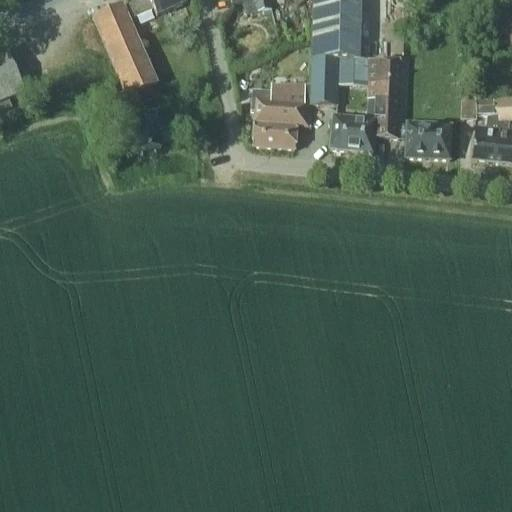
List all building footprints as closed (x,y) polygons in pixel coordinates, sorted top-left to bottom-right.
[(145,0),(125,9),(131,22),(145,16),(152,13),(155,20),(173,12),(181,8),(184,7),(181,0),(145,0)] [(227,0),(228,1),(230,0),(245,0),(250,17),(270,12),(267,0),(227,0)] [(311,0),(310,61),(309,87),(309,88),(308,108),(335,109),(336,62),(358,63),(360,0),(311,0)] [(120,8),(91,20),(126,100),(155,88),(127,24),(120,8)] [(0,116),(12,111),(8,103),(23,97),(4,53),(0,55),(0,116)] [(366,80),(366,123),(374,123),(372,140),(397,143),(398,128),(401,103),(400,103),(400,80),(366,80)] [(308,108),(309,88),(269,87),(269,94),(250,93),(249,114),(253,114),(250,150),(293,152),(294,129),(307,130),(308,108)] [(470,163),(492,166),(496,133),(497,118),(492,118),(492,103),(474,103),(474,101),(460,101),(460,123),(475,122),(475,119),(485,118),(483,132),(474,131),(470,163)] [(511,101),(492,103),(492,118),(497,118),(496,133),(492,166),(511,167),(511,134),(507,134),(508,124),(511,124),(511,101)] [(159,149),(154,115),(132,117),(131,115),(111,118),(112,133),(133,130),(136,152),(159,149)] [(371,157),(372,140),(374,123),(366,123),(331,119),(327,153),(371,157)] [(398,128),(397,143),(404,143),(403,161),(426,162),(448,163),(450,127),(427,126),(405,125),(405,129),(398,128)]
